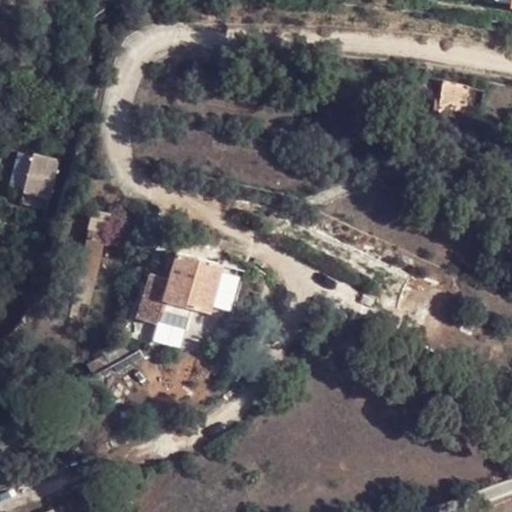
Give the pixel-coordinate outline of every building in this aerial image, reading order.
[(472,86),(446,80),(440,104),(466,109),(472,86)] [(52,194),(59,169),(38,165),(32,189),(52,194)] [(83,259),(101,263),(107,238),(89,233),(83,259)] [(178,254),(170,282),(163,303),(164,303),(209,316),(222,266),(178,254)] [(72,256),(65,291),(82,295),(94,298),(101,263),(83,259),(72,256)] [(163,303),(170,282),(151,276),(138,320),(158,326),(164,303),(163,303)] [(82,295),(65,291),(58,323),(76,328),(82,295)]
